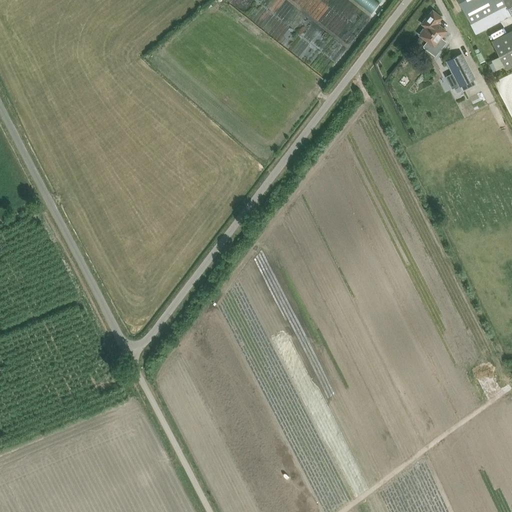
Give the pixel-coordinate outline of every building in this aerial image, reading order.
[(511,0),(458,0),(475,33),(511,14),(511,0)] [(426,27),(420,35),(427,40),(422,46),(434,55),(438,50),(446,40),(441,37),(446,30),(437,23),(441,17),(433,10),(422,24),(426,27)] [(492,62),(489,64),(493,71),(505,65),(507,69),(511,65),(511,28),(491,39),(500,55),(491,60),(492,62)] [(461,53),(446,61),(451,70),(459,86),(461,85),(473,79),(474,78),(471,73),(466,62),(461,53)] [(496,91),(492,93),(497,103),(501,101),(496,91)]
